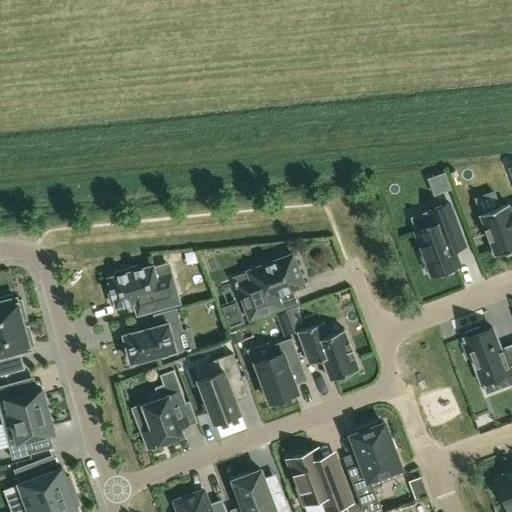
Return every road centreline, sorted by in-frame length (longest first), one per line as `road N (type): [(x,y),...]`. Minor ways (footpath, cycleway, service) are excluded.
road 1 (residential): [(110,495),(390,390)]
road 2 (residential): [(0,253),(35,258),(47,270),(110,495)]
road 3 (residential): [(511,283),(382,333)]
